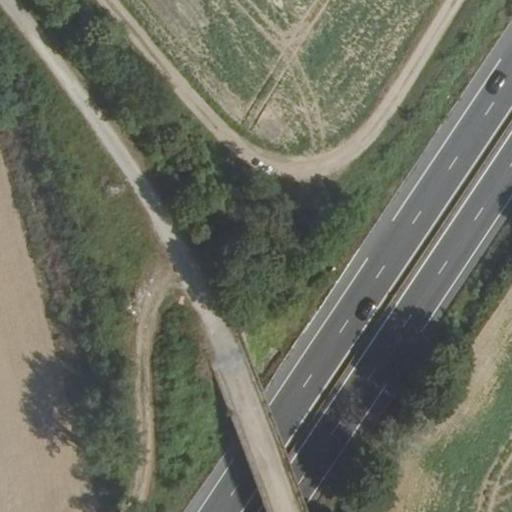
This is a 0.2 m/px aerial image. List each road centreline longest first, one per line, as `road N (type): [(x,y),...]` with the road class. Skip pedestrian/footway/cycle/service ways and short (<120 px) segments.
road 1 (track): [(1,0),(155,225),(212,338),(277,511)]
road 2 (trunk): [(511,81),(221,511)]
road 3 (track): [(436,0),(331,153),(291,170),(249,162),(213,135),(98,0)]
road 4 (trunk): [(284,511),(511,169)]
road 5 (track): [(115,511),(140,479),(155,225)]
